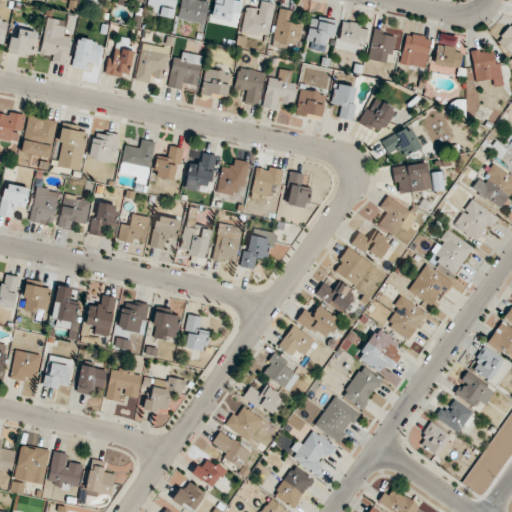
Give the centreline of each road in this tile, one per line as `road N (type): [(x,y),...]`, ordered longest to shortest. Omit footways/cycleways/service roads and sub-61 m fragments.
road 1 (residential): [(0,79),(322,148),(349,166),(346,201),(126,511)]
road 2 (residential): [(511,256),(333,511)]
road 3 (residential): [(0,243),(215,290),(261,317)]
road 4 (residential): [(0,406),(126,435),(164,458)]
